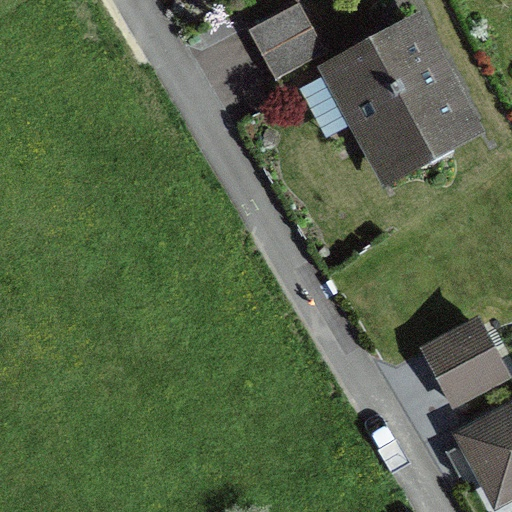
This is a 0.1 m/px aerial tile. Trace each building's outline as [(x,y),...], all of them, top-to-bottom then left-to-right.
[(295,7),(245,35),(272,84),(322,56),(295,7)] [(465,134),(410,33),(331,75),(385,177),(407,164),(421,169),(426,155),(465,134)] [(511,309),(495,318),(501,330),(511,324),(511,309)] [(475,327),(421,355),(449,408),(502,380),(475,327)] [(511,421),(486,435),(487,437),(511,481),(511,421)]
